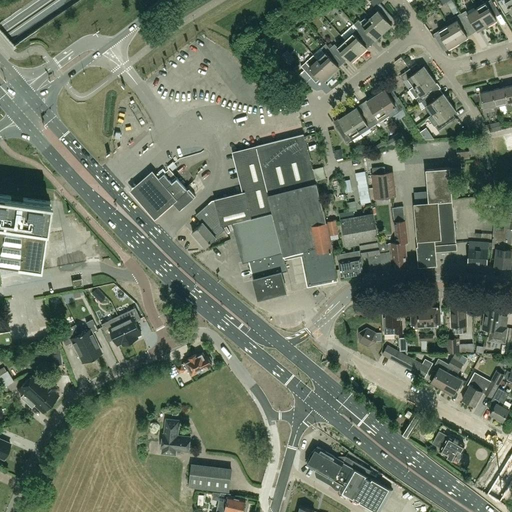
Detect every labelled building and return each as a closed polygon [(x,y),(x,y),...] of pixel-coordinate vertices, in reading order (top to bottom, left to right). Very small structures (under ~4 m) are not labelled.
[(491,0),(490,0),(477,8),(487,25),(497,20),(495,17),(490,8),(495,5),(491,0)] [(511,11),(511,0),(496,0),(505,15),(511,11)] [(452,1),(447,4),(454,15),(459,12),(452,1)] [(391,25),(387,22),(392,17),(379,3),(366,14),(369,17),(383,32),(391,25)] [(487,25),(477,8),(463,17),(466,23),(472,20),(478,31),(479,30),(487,25)] [(461,26),(466,23),(463,17),(461,13),(455,17),(446,22),(448,26),(448,25),(459,43),(468,37),(461,26)] [(358,21),(353,25),(357,29),(361,34),(366,30),(375,40),(383,32),(369,17),(361,24),(358,21)] [(447,25),(447,26),(432,34),(436,40),(442,36),(448,48),(457,43),(447,25)] [(361,34),(357,29),(352,33),(352,32),(344,39),(358,55),(366,48),(357,38),(361,34)] [(347,59),(350,62),(358,55),(344,39),(336,47),(334,45),(330,49),(334,53),(336,56),(341,52),(347,59)] [(325,53),(317,60),(330,74),(338,67),(329,57),(334,53),(330,49),(325,44),(321,48),(325,53)] [(198,56),(203,50),(195,45),(191,51),(198,56)] [(313,55),(301,67),(309,76),(309,75),(313,72),(320,79),(322,82),(330,74),(317,60),(316,58),(314,57),(313,55)] [(409,77),(415,85),(415,86),(431,74),(424,66),(415,73),(411,68),(402,74),(406,79),(409,77)] [(311,78),(304,70),(298,75),(305,83),(311,78)] [(431,74),(415,86),(415,85),(409,89),(419,103),(424,99),(431,94),(428,90),(437,83),(431,74)] [(497,105),(505,103),(507,111),(511,110),(510,102),(508,102),(504,87),(492,90),(496,105),(497,105)] [(390,117),(404,108),(396,96),(391,99),(384,89),(375,94),(390,117)] [(496,105),(492,90),(480,93),(484,108),(493,106),(495,114),(499,113),(497,105),(496,105)] [(431,115),(450,102),(444,93),(437,98),(433,93),(431,95),(431,94),(424,99),(428,105),(425,106),(431,115)] [(390,117),(375,94),(366,100),(370,107),(365,110),(365,109),(364,109),(375,125),(388,116),(389,117),(390,117)] [(456,110),(450,102),(431,115),(428,117),(434,126),(435,125),(438,130),(456,118),(456,117),(455,118),(452,113),(456,110)] [(375,125),(364,109),(359,112),(356,107),(347,113),(360,134),(375,125)] [(336,126),(344,139),(347,143),(360,134),(347,113),(338,119),(341,123),(336,126)] [(500,121),(488,124),(490,132),(501,129),(500,121)] [(256,148),(270,206),(319,194),(317,185),(304,136),(256,148)] [(234,153),(244,192),(251,218),(272,212),(270,206),(256,148),(234,153)] [(343,158),(341,149),(334,150),(336,159),(343,158)] [(325,167),(315,170),(317,178),(327,175),(325,167)] [(420,246),(418,246),(420,265),(436,264),(435,248),(457,246),(453,206),(453,200),(450,167),(426,169),(429,202),(414,203),(417,240),(419,240),(420,246)] [(163,191),(175,205),(179,210),(194,198),(169,169),(153,183),(161,192),(163,191)] [(355,173),(361,204),(371,202),(365,171),(355,173)] [(391,173),(372,175),(375,199),(394,197),(391,173)] [(202,182),(194,187),(199,195),(207,191),(202,182)] [(205,247),(212,241),(224,230),(222,226),(233,223),(251,218),(244,192),(214,200),(215,203),(207,205),(195,215),(202,223),(192,232),(205,247)] [(10,266),(11,265),(17,266),(16,268),(40,271),(50,202),(22,198),(22,199),(10,198),(10,196),(0,194),(0,263),(3,264),(3,265),(3,266),(4,266),(4,267),(5,267),(5,268),(6,268),(7,268),(8,268),(9,267),(10,267),(10,266)] [(326,225),(319,194),(270,206),(272,212),(284,256),(304,251),(310,282),(321,280),(324,280),(327,280),(330,280),(333,278),(336,277),(337,277),(326,225)] [(458,213),(467,214),(467,200),(459,200),(458,213)] [(495,215),(494,226),(506,228),(511,228),(511,204),(500,204),(499,216),(495,215)] [(272,212),(251,218),(233,223),(243,262),(249,261),(259,298),(286,291),(281,272),(288,271),(284,256),(272,212)] [(368,255),(371,271),(391,268),(389,252),(388,252),(384,237),(377,238),(372,214),(341,219),(346,244),(360,242),(362,256),(368,255)] [(335,219),(327,221),(330,234),(337,233),(335,219)] [(389,243),(391,261),(394,261),(395,268),(407,267),(406,256),(407,256),(407,251),(405,251),(404,242),(408,242),(405,221),(394,222),(397,242),(389,243)] [(496,248),(494,265),(510,267),(511,250),(510,249),(511,242),(504,242),(506,228),(494,226),(492,247),(496,248)] [(467,263),(477,264),(486,264),(487,249),(486,249),(487,242),(469,241),(469,248),(468,248),(467,263)] [(341,276),(363,272),(360,256),(359,250),(337,254),(338,260),(341,276)] [(83,285),(81,279),(76,280),(74,280),(72,280),(74,287),(83,285)] [(504,342),(507,327),(499,326),(502,309),(498,309),(498,306),(482,304),(482,305),(485,305),(482,328),(490,330),(489,340),(504,342)] [(467,324),(467,320),(466,320),(466,306),(452,307),(452,317),(451,317),(451,326),(454,326),(455,333),(464,332),(463,326),(467,326),(467,324)] [(426,308),(427,329),(433,329),(432,324),(441,324),(440,318),(439,307),(426,308)] [(136,308),(118,316),(131,342),(138,338),(137,336),(141,334),(135,321),(141,319),(136,308)] [(386,309),(386,317),(384,318),(385,334),(396,334),(396,333),(403,333),(402,325),(401,325),(400,308),(386,309)] [(427,329),(426,308),(413,309),(413,319),(412,319),(412,325),(421,325),(421,330),(427,329)] [(131,342),(118,316),(101,324),(106,335),(112,332),(118,345),(122,343),(123,345),(131,342)] [(89,328),(80,333),(92,358),(102,353),(101,351),(92,332),(97,329),(92,319),(86,322),(89,328)] [(359,333),(359,342),(368,346),(376,341),(382,341),(381,332),(376,332),(368,327),(359,333)] [(0,331),(0,344),(10,343),(7,330),(0,331)] [(82,363),(92,358),(80,333),(70,338),(67,331),(60,335),(65,345),(72,342),(82,363)] [(457,334),(447,335),(447,338),(445,338),(446,352),(460,352),(459,338),(458,338),(457,334)] [(383,354),(390,358),(395,349),(388,345),(383,354)] [(429,368),(395,349),(390,358),(425,377),(429,368)] [(210,357),(209,358),(208,356),(205,358),(202,353),(198,355),(197,353),(188,357),(189,360),(185,362),(182,364),(185,369),(188,368),(192,374),(212,364),(211,362),(213,362),(210,357)] [(443,388),(456,364),(458,360),(453,358),(450,364),(439,358),(434,366),(439,368),(437,372),(435,371),(433,371),(430,377),(430,379),(432,380),(432,382),(439,386),(440,384),(444,386),(443,388)] [(464,363),(458,360),(456,364),(443,388),(444,386),(447,388),(447,390),(454,393),(454,394),(458,386),(461,388),(465,380),(457,376),(464,363)] [(182,363),(176,366),(180,373),(186,370),(185,369),(182,364),(182,363)] [(0,388),(13,381),(7,371),(0,375),(0,388)] [(31,402),(47,385),(34,372),(17,390),(23,396),(21,398),(32,407),(34,405),(31,402)] [(491,397),(499,385),(491,380),(476,372),(469,384),(471,385),(463,399),(475,406),(483,392),(491,397)] [(49,383),(47,385),(31,402),(34,405),(42,413),(59,395),(54,391),(56,389),(55,387),(51,383),(49,383)] [(491,401),(496,404),(490,414),(503,421),(509,410),(502,406),(509,393),(499,388),(491,401)] [(402,433),(409,437),(422,417),(414,412),(402,433)] [(166,418),(164,433),(178,435),(180,420),(166,418)] [(448,436),(439,430),(432,443),(441,448),(440,451),(446,455),(454,459),(458,461),(463,453),(460,452),(464,444),(458,441),(459,440),(455,438),(455,439),(449,435),(448,436)] [(176,450),(189,451),(190,436),(178,435),(164,433),(163,433),(161,448),(162,448),(162,453),(176,455),(176,450)] [(0,439),(0,456),(4,458),(10,443),(0,439)] [(316,469),(315,471),(317,476),(331,484),(334,479),(346,485),(343,491),(380,511),(392,489),(368,475),(371,470),(346,456),(334,456),(317,447),(307,464),(316,469)] [(232,471),(191,466),(189,487),(230,491),(232,471)] [(399,488),(394,496),(401,501),(406,493),(399,488)] [(221,493),(217,511),(225,511),(226,511),(232,511),(242,511),(245,500),(235,498),(235,497),(230,496),(230,495),(221,493)]
